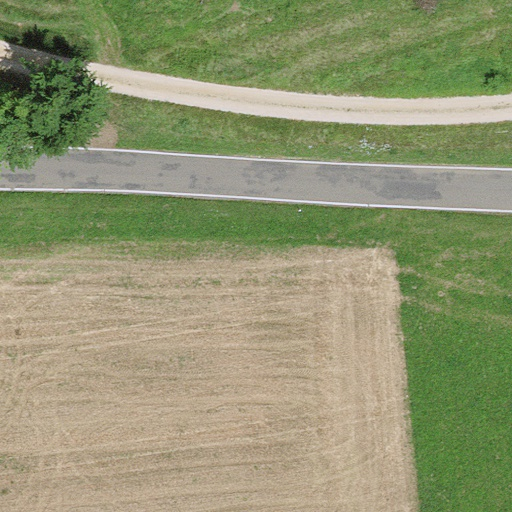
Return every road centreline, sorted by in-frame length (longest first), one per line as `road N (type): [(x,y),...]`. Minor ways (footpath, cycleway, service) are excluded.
road 1 (track): [(0,56),(241,103),(511,102)]
road 2 (tertiary): [(0,168),(511,183)]
